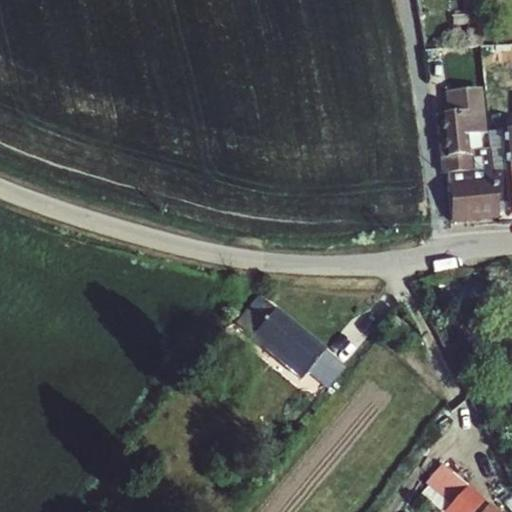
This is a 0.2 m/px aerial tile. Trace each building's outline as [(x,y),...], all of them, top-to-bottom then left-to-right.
[(476,30),(463,30),(463,49),(477,48),(476,30)] [(440,121),(445,177),(481,173),(481,162),(468,163),(467,156),(463,156),(461,138),(480,136),(477,93),(447,96),(448,120),(440,121)] [(493,171),(511,170),(511,132),(490,134),(491,145),(492,155),(493,171)] [(467,152),(467,156),(492,155),(491,145),(482,145),(482,151),(467,152)] [(497,213),(493,171),(492,155),(467,156),(468,163),(481,162),(481,173),(445,177),(449,219),(497,215),(497,213)] [(511,170),(493,171),(497,213),(509,212),(509,218),(511,217),(511,170)] [(327,393),(343,372),(323,355),(321,352),(258,298),(234,325),(300,382),(306,375),(327,393)] [(396,314),(388,322),(403,334),(411,326),(396,314)] [(224,332),(218,338),(225,344),(231,337),(224,332)] [(475,511),(487,498),(445,461),(426,482),(449,503),(440,511),(475,511)]
